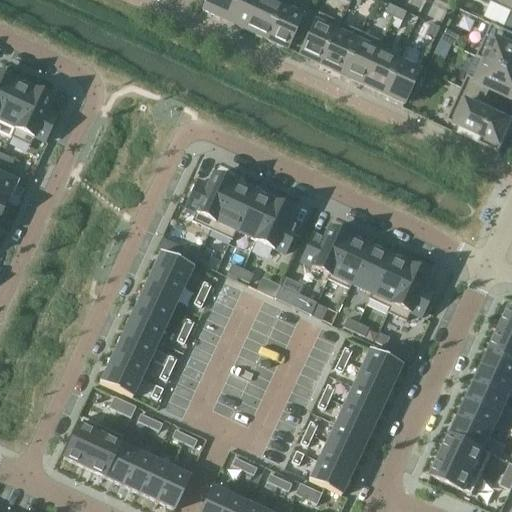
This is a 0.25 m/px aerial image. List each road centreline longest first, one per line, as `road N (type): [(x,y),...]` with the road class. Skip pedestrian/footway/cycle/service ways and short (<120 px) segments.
road 1 (residential): [(31,480),(196,136),(212,134),(494,266)]
road 2 (residential): [(0,37),(88,77),(95,88),(0,293)]
road 3 (residential): [(494,266),(385,501)]
